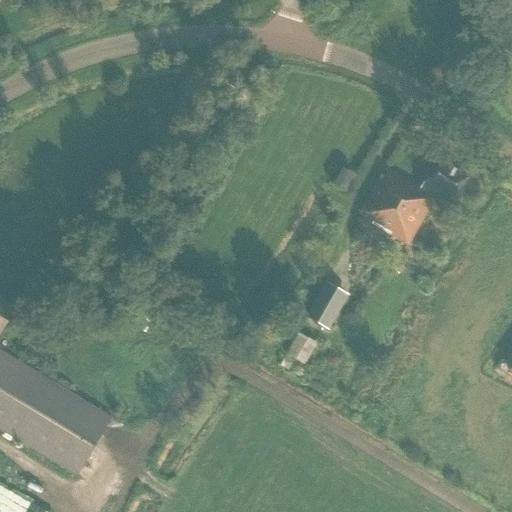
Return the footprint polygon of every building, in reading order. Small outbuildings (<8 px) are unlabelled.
[(450,208),(467,178),(436,160),(419,189),(384,169),(361,209),(375,217),(371,224),(407,245),(434,199),(450,208)] [(344,190),(353,175),(342,169),(333,184),(344,190)] [(329,327),(346,297),(324,285),(307,315),(329,327)] [(0,330),(14,307),(0,298),(0,429),(75,475),(110,418),(0,351),(0,330)] [(316,343),(298,332),(279,365),(300,377),(307,365),(304,364),(316,343)] [(511,370),(511,352),(503,364),(511,370)]
